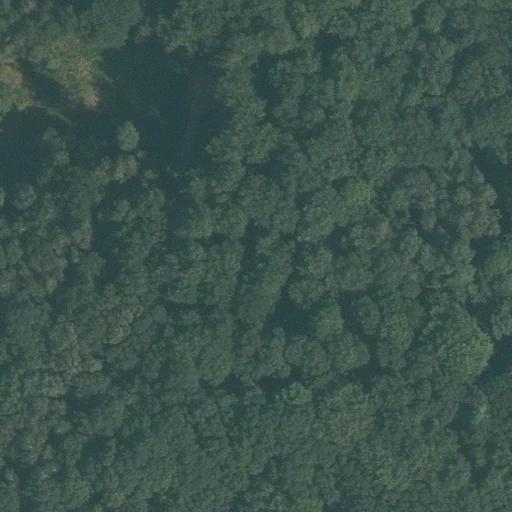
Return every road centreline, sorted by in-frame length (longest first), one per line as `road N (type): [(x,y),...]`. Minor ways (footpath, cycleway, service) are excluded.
road 1 (track): [(167,308),(196,90),(292,0)]
road 2 (track): [(188,511),(164,431),(164,333)]
